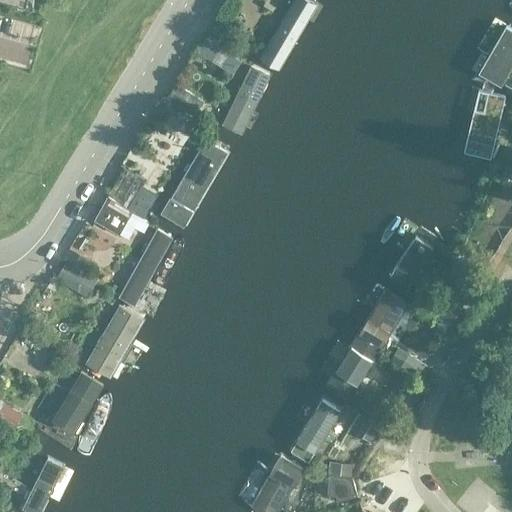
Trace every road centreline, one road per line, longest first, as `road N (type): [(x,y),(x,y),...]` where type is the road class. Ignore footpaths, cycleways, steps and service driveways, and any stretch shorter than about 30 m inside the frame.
road 1 (unclassified): [(12,267),(37,253),(192,0)]
road 2 (residential): [(511,287),(425,427),(424,476),(446,511)]
